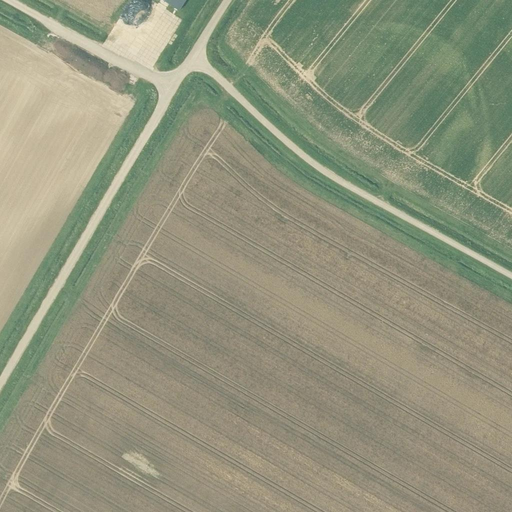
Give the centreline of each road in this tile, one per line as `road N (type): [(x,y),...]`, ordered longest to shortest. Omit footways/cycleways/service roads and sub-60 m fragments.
road 1 (unclassified): [(511,280),(315,168),(196,56)]
road 2 (unclassified): [(0,380),(169,89)]
road 3 (unclassified): [(169,89),(8,0)]
